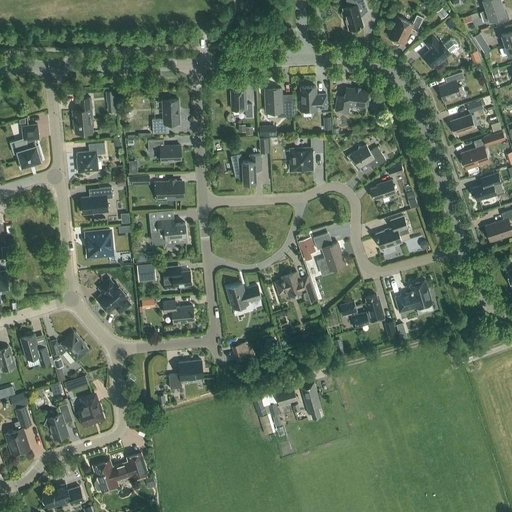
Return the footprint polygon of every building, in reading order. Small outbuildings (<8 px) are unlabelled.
[(358,7),(366,5),(364,0),(346,0),(348,6),(342,8),(343,9),(342,9),(341,12),(341,15),(344,16),(345,16),(348,29),(363,25),(358,7)] [(482,0),(486,9),(502,3),(501,0),(482,0)] [(486,9),(486,10),(481,11),(484,21),(494,18),(496,24),(508,19),(505,11),(502,3),(486,9)] [(436,12),(441,18),(447,13),(442,7),(436,12)] [(393,28),(389,36),(392,38),(393,40),(398,42),(399,42),(400,41),(402,42),(406,34),(407,34),(411,27),(417,30),(423,17),(417,14),(412,23),(397,16),(392,27),(393,28)] [(457,22),(451,16),(444,22),(450,28),(457,22)] [(501,34),(504,44),(511,41),(511,23),(504,26),(506,32),(501,34)] [(451,52),(458,46),(458,43),(454,38),(451,38),(444,44),(441,40),(439,41),(432,33),(423,40),(430,49),(422,55),(432,67),(451,52)] [(477,47),(470,50),(474,62),(481,59),(477,47)] [(443,99),(460,94),(460,93),(463,91),(461,86),(458,87),(456,79),(464,77),(462,71),(449,75),(450,81),(438,85),(443,99)] [(315,85),(300,86),(301,101),(299,101),(299,110),(317,109),(317,107),(327,107),(326,93),(316,93),(315,85)] [(282,102),(281,87),(265,88),(266,111),(277,111),(277,116),(293,115),(293,101),(282,102)] [(369,91),(346,87),(345,96),(338,94),(335,109),(347,111),(348,103),(366,106),(367,100),(368,100),(370,98),(370,95),(369,93),(368,93),(369,91)] [(116,89),(106,91),(107,101),(118,100),(116,89)] [(245,103),(245,89),(231,89),(232,109),(245,108),(245,116),(252,115),(252,103),(245,103)] [(75,132),(91,131),(94,130),(90,97),(77,98),(78,109),(72,110),(73,118),(74,118),(75,132)] [(168,122),(179,122),(178,98),(162,99),(163,117),(152,118),(153,132),(169,131),(168,122)] [(467,103),(470,112),(484,108),(481,99),(467,103)] [(455,134),(475,127),(470,113),(450,120),(455,134)] [(238,124),(239,131),(245,131),(246,134),(253,134),(253,126),(245,127),(245,124),(238,124)] [(270,124),(260,125),(260,135),(276,135),(276,128),(271,128),(270,124)] [(21,168),(35,164),(35,162),(43,159),(38,144),(36,145),(35,138),(39,138),(38,129),(23,130),(23,139),(26,139),(27,148),(18,150),(19,155),(17,156),(21,168)] [(502,130),(483,137),(486,145),(505,138),(502,130)] [(311,147),(291,147),(291,159),(290,159),(290,163),(289,163),(290,171),(301,170),(301,169),(313,169),(312,151),(322,151),(322,136),(311,136),(311,147)] [(259,137),(260,152),(269,151),(268,137),(259,137)] [(160,150),(160,160),(181,159),(180,144),(164,145),(163,138),(148,139),(148,150),(160,150)] [(87,170),(98,169),(96,153),(105,152),(104,142),(88,143),(89,151),(77,152),(78,163),(77,163),(78,172),(87,171),(87,170)] [(366,144),(363,146),(347,155),(347,154),(346,155),(357,169),(358,169),(357,168),(370,160),(374,166),(386,159),(377,146),(370,150),(366,144)] [(488,160),(483,145),(461,152),(466,168),(488,160)] [(235,176),(242,174),(243,182),(256,181),(255,169),(261,168),(260,153),(249,154),(249,159),(243,160),(241,152),(230,155),(235,176)] [(387,167),(390,176),(404,171),(401,162),(387,167)] [(481,177),(483,183),(472,187),(476,199),(488,195),(489,196),(496,194),(493,184),(501,182),(497,172),(481,177)] [(149,174),(131,174),(132,184),(150,183),(149,174)] [(381,197),(396,192),(391,178),(376,184),(377,185),(370,187),(373,198),(380,196),(381,197)] [(182,197),(182,180),(157,181),(157,198),(182,197)] [(83,213),(108,210),(107,198),(112,197),(111,186),(99,187),(99,195),(81,197),(83,213)] [(410,206),(418,204),(415,193),(407,195),(410,206)] [(511,231),(508,218),(511,216),(511,208),(501,212),(503,219),(485,225),(490,240),(511,233),(511,231)] [(121,212),(122,222),(130,221),(129,212),(121,212)] [(399,234),(409,231),(407,227),(403,215),(390,219),(393,227),(375,232),(381,248),(393,243),(394,244),(402,242),(399,234)] [(157,219),(157,224),(150,225),(152,241),(156,244),(185,241),(185,236),(186,236),(185,222),(171,223),(171,217),(157,219)] [(86,232),(87,240),(88,256),(107,254),(112,248),(110,229),(86,232)] [(322,247),(325,257),(317,260),(322,275),(333,271),(332,268),(345,264),(337,241),(331,244),(327,232),(313,237),(317,249),(322,247)] [(303,254),(315,250),(311,237),(299,241),(303,254)] [(141,250),(136,251),(137,261),(147,260),(146,254),(141,250)] [(137,264),(138,275),(155,273),(154,262),(137,264)] [(162,266),(163,278),(164,289),(173,288),(173,285),(191,283),(190,269),(182,270),(181,264),(162,266)] [(0,290),(8,290),(7,282),(6,271),(0,271),(0,290)] [(296,271),(282,275),(283,278),(275,281),(278,291),(286,288),(288,295),(303,290),(305,298),(311,296),(306,280),(300,282),(296,271)] [(109,278),(99,287),(104,293),(97,298),(109,311),(115,306),(120,312),(130,303),(126,297),(128,296),(116,282),(114,284),(109,278)] [(432,302),(425,279),(409,284),(411,291),(395,295),(399,311),(415,306),(416,307),(432,302)] [(226,287),(232,307),(248,302),(247,301),(261,297),(257,284),(244,288),(242,282),(226,287)] [(365,301),(368,312),(367,313),(366,310),(351,315),(354,328),(369,323),(369,321),(370,320),(371,321),(384,317),(378,297),(377,297),(376,293),(365,296),(366,300),(365,301)] [(142,305),(155,305),(155,297),(142,297),(142,305)] [(354,298),(338,303),(341,314),(358,309),(354,298)] [(194,320),(192,304),(175,306),(175,299),(163,300),(164,312),(172,311),(173,322),(194,320)] [(384,322),(388,335),(396,333),(393,320),(384,322)] [(41,364),(50,361),(45,346),(39,348),(34,333),(33,334),(32,332),(27,334),(27,335),(21,337),(27,358),(38,354),(41,364)] [(76,359),(88,349),(74,332),(61,343),(58,344),(56,339),(50,341),(54,355),(61,353),(61,354),(67,349),(76,359)] [(310,333),(302,336),(304,343),(312,340),(310,333)] [(232,345),(236,361),(249,357),(245,341),(232,345)] [(0,348),(0,364),(1,364),(3,370),(16,366),(9,346),(0,348)] [(54,360),(56,367),(63,365),(61,357),(54,360)] [(181,378),(203,376),(201,359),(178,361),(179,372),(168,374),(170,388),(182,386),(181,378)] [(68,391),(78,387),(75,378),(65,381),(68,391)] [(318,406),(321,406),(313,381),(300,385),(308,413),(311,412),(312,417),(320,414),(318,406)] [(275,392),(279,405),(297,400),(294,387),(275,392)] [(25,391),(15,394),(19,406),(29,403),(25,391)] [(98,400),(97,400),(95,393),(81,398),(83,404),(81,404),(80,408),(80,410),(78,411),(83,423),(85,425),(89,423),(90,422),(103,417),(101,410),(98,401),(98,400)] [(252,397),(258,415),(266,412),(260,394),(252,397)] [(271,416),(273,415),(275,420),(276,424),(282,422),(281,418),(279,414),(276,402),(268,404),(271,416)] [(54,438),(68,433),(65,422),(72,420),(67,403),(59,405),(61,412),(57,414),(50,410),(44,424),(50,427),(54,438)] [(12,454),(30,448),(22,426),(31,423),(25,406),(16,409),(20,420),(15,422),(17,429),(5,433),(12,454)] [(101,490),(118,484),(117,479),(133,474),(134,477),(148,472),(141,452),(127,457),(128,461),(112,466),(110,459),(93,465),(98,480),(96,480),(95,483),(96,486),(99,489),(101,488),(101,490)] [(153,475),(145,477),(148,487),(156,485),(153,475)] [(44,496),(43,496),(42,498),(43,502),(45,503),(46,503),(48,507),(59,503),(59,504),(71,500),(72,504),(84,500),(80,485),(68,489),(66,483),(51,487),(51,488),(42,491),(44,496)]
